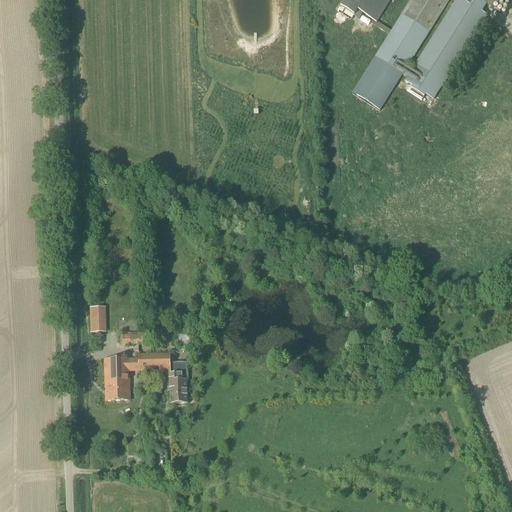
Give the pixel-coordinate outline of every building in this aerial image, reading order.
[(341,0),(341,1),(377,24),(391,0),(410,0),(374,58),(403,76),(450,0),(456,0),(354,161),(414,199),(511,45),(511,31),(487,16),(482,13),(487,5),(491,8),(496,0),(341,0)] [(91,321),(91,334),(104,333),(103,321),(91,321)] [(187,349),(190,337),(187,337),(189,331),(178,329),(172,328),(171,332),(176,333),(176,335),(177,335),(175,346),(187,349)] [(122,347),(138,346),(138,333),(122,334),(122,347)] [(138,346),(151,346),(151,333),(138,333),(138,346)] [(170,371),(169,364),(169,355),(138,356),(139,360),(139,372),(167,371),(170,371)] [(129,372),(139,372),(139,360),(128,360),(104,361),(105,402),(129,402),(129,372)] [(170,371),(167,371),(167,383),(169,383),(170,405),(186,404),(186,382),(188,382),(187,363),(169,364),(170,371)] [(154,441),(159,437),(159,430),(155,426),(149,426),(149,437),(154,441)]
